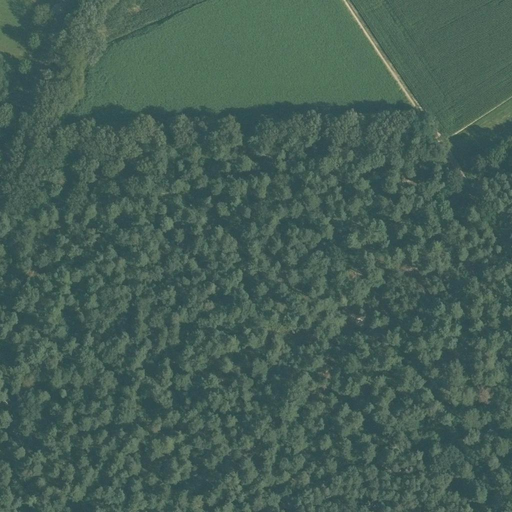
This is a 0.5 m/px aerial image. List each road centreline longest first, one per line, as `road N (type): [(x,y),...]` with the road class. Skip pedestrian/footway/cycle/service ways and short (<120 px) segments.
road 1 (track): [(343,0),(461,180)]
road 2 (unclassified): [(66,0),(0,194)]
road 3 (unknown): [(383,451),(259,511)]
